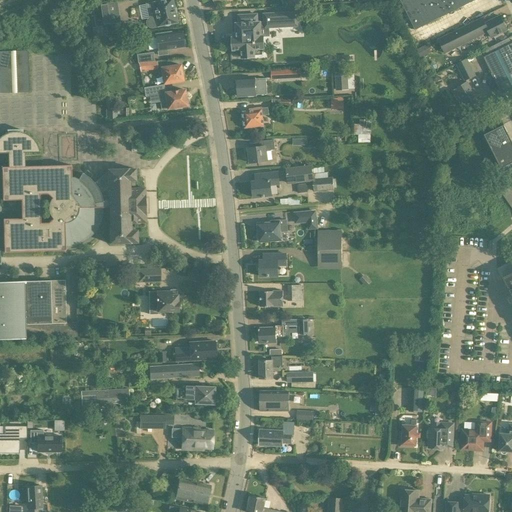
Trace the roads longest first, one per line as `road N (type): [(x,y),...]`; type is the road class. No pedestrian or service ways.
road 1 (tertiary): [(242,463),(234,258),(191,0)]
road 2 (residential): [(511,473),(242,463)]
road 3 (residential): [(0,468),(242,463)]
road 4 (unknown): [(168,245),(11,263)]
